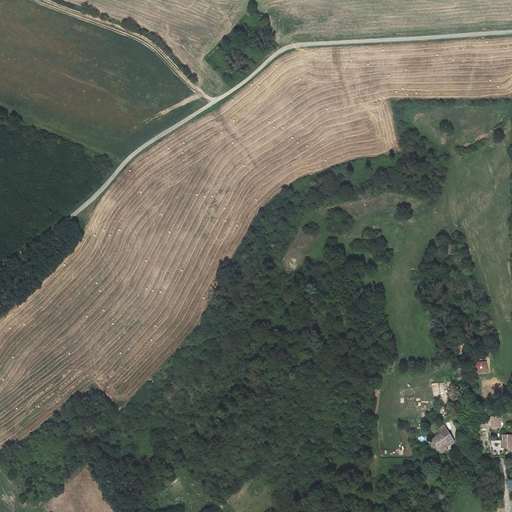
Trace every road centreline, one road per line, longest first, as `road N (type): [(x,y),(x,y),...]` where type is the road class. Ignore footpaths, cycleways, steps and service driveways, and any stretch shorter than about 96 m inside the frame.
road 1 (unclassified): [(511,32),(287,47),(143,146),(65,222),(0,266)]
road 2 (track): [(46,0),(145,37),(214,101)]
